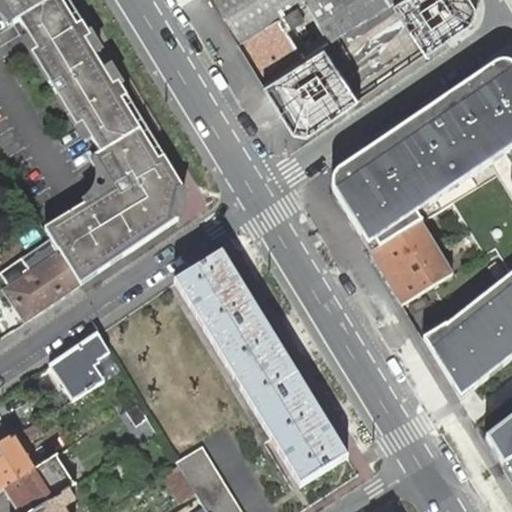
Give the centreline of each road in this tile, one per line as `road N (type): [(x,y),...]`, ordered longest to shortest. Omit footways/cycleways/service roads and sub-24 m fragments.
road 1 (residential): [(257,195),(0,367)]
road 2 (tertiary): [(257,195),(418,458)]
road 3 (residential): [(511,24),(257,195)]
road 4 (tertiary): [(139,0),(257,195)]
